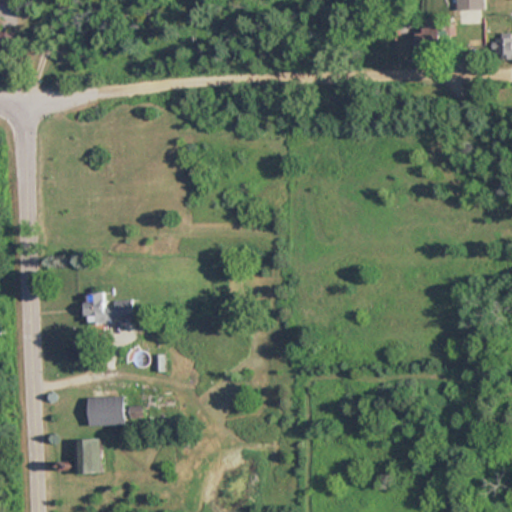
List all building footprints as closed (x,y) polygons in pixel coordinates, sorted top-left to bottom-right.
[(457,0),(458,23),(484,23),(484,0),(457,0)] [(0,50),(15,50),(15,30),(0,30),(0,50)] [(419,30),(419,52),(442,52),(442,30),(419,30)] [(494,59),(511,58),(511,36),(494,37),(494,59)] [(87,323),(134,318),(132,298),(106,301),(105,292),(84,294),(87,323)] [(89,425),(125,425),(125,397),(89,397),(89,425)] [(75,440),(75,474),(100,474),(100,440),(75,440)]
